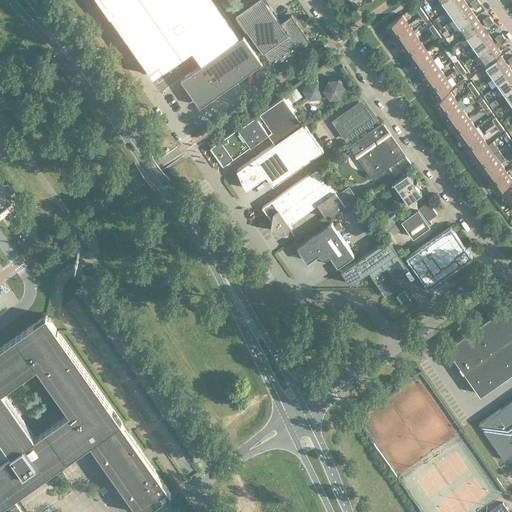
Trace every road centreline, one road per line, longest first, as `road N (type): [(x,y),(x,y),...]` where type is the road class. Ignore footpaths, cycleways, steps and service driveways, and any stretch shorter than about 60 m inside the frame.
road 1 (unclassified): [(400,342),(360,300),(306,296),(291,285),(89,0)]
road 2 (unclassified): [(503,267),(313,0)]
road 3 (secondary): [(214,261),(73,63)]
road 4 (secondary): [(214,261),(283,417)]
road 5 (secondary): [(302,405),(214,261)]
road 6 (unclassified): [(400,342),(503,267)]
